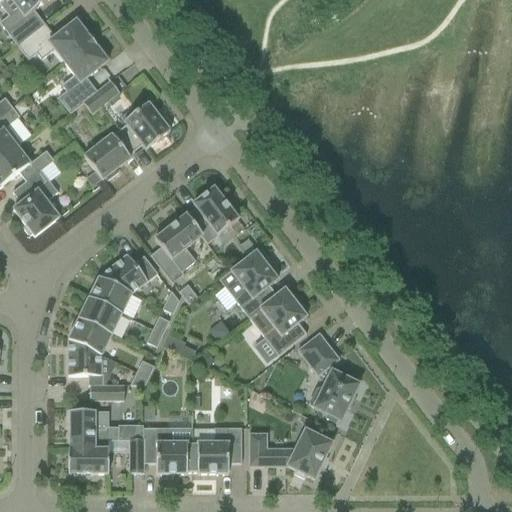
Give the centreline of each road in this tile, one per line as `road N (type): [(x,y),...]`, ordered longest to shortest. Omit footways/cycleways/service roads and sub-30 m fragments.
road 1 (residential): [(481,511),(471,468),(217,137)]
road 2 (residential): [(36,288),(79,239),(217,137)]
road 3 (residential): [(25,511),(30,318)]
road 4 (residential): [(217,137),(109,0)]
